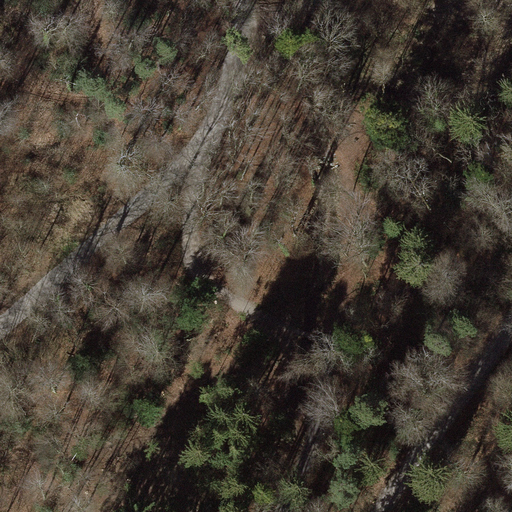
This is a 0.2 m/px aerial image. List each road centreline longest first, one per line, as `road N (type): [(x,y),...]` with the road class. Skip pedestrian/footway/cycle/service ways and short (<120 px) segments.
road 1 (track): [(242,0),(227,86),(192,152),(0,328)]
road 2 (track): [(388,511),(511,325)]
